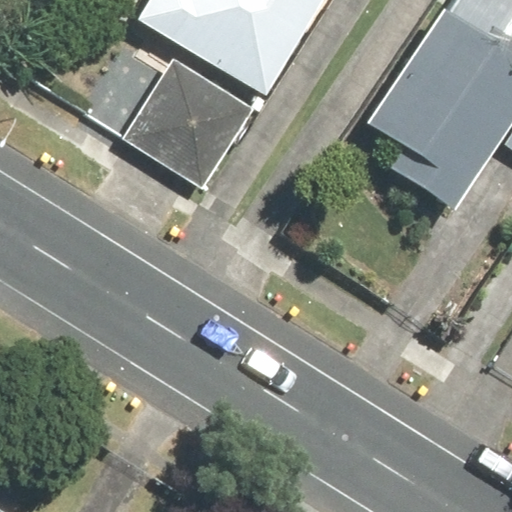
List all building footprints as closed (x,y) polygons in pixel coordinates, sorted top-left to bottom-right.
[(129,0),(96,0),(120,15),(129,0)] [(136,0),(119,28),(247,106),(312,0),(136,0)] [(511,101),(511,13),(491,0),(428,0),(343,136),(376,157),(363,178),(436,223),(511,101)] [(159,65),(109,145),(191,196),(241,117),(159,65)] [(511,130),(498,151),(511,160),(511,130)]
